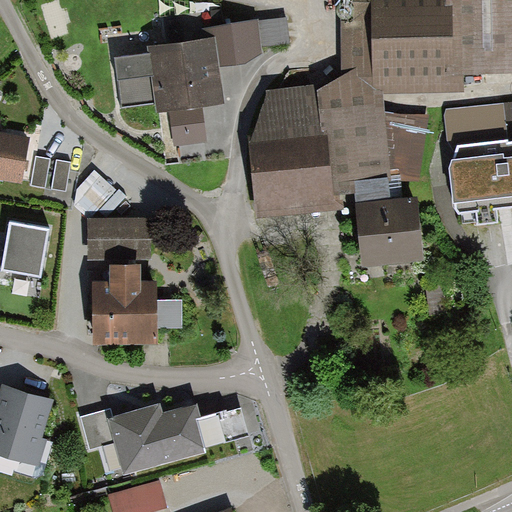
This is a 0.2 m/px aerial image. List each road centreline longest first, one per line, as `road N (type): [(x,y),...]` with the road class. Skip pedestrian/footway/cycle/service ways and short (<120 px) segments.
road 1 (residential): [(258,364),(223,216),(81,119)]
road 2 (residential): [(0,343),(143,374),(258,364)]
road 3 (residential): [(303,511),(258,364)]
road 4 (track): [(81,119),(0,0)]
